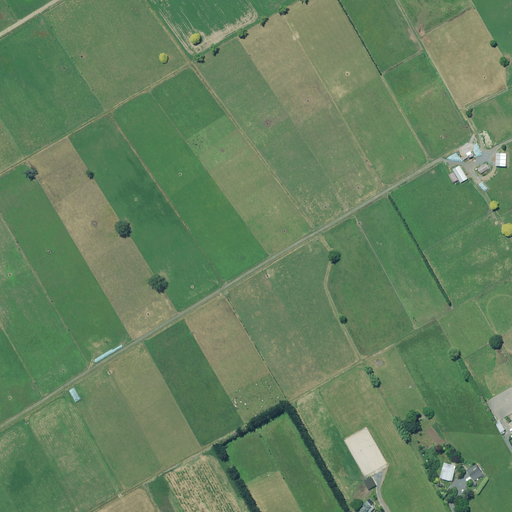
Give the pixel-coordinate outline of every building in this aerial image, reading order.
[(474,156),(469,148),(461,153),(465,160),(469,157),(470,158),(474,156)] [(508,154),(498,153),(497,166),(507,166),(508,154)] [(489,169),(486,164),(478,168),(481,174),(489,169)] [(469,179),(461,166),(454,170),(462,183),(469,179)] [(455,183),(455,182),(456,184),(460,182),(459,179),(455,173),(450,175),(455,183)] [(483,182),(479,185),(485,192),(489,189),(483,182)] [(511,414),(511,387),(489,401),(500,421),(511,414)] [(506,430),(501,421),(497,423),(503,434),(506,433),(504,430),(506,430)] [(445,463),(441,478),(443,478),(443,479),(453,482),(457,466),(445,463)] [(480,477),(481,478),(483,476),(484,475),(477,465),(468,471),(475,481),(480,477)] [(374,502),(370,499),(361,510),(362,510),(360,511),(371,511),(375,508),(371,505),(374,502)]
